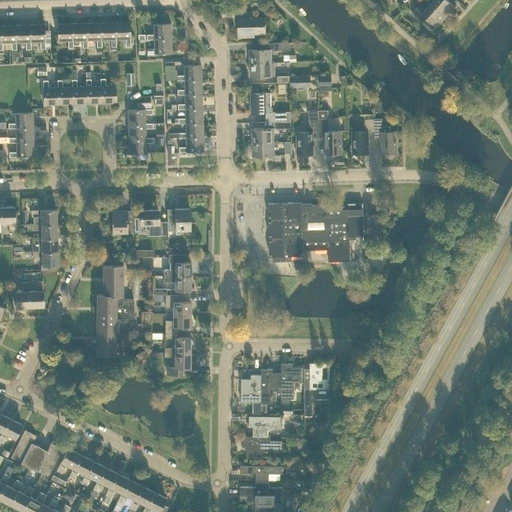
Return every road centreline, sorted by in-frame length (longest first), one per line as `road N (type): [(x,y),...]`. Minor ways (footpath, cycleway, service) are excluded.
road 1 (primary): [(511,216),(348,511)]
road 2 (residential): [(511,207),(439,179),(225,180)]
road 3 (primary): [(379,511),(511,265)]
road 4 (residential): [(17,394),(86,256),(84,183)]
road 5 (residential): [(217,483),(184,478),(17,394)]
road 6 (unclassified): [(225,180),(223,46),(178,0)]
road 7 (unclassified): [(178,0),(0,6)]
road 8 (residential): [(60,184),(59,126),(110,125),(113,183)]
road 9 (unclassified): [(227,346),(225,180)]
road 10 (unclassified): [(217,483),(227,346)]
road 11 (residential): [(350,350),(227,346)]
